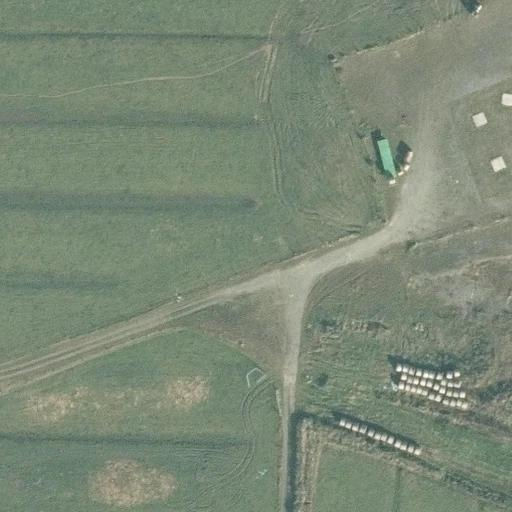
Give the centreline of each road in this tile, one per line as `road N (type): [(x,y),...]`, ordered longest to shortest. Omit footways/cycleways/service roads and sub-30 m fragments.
road 1 (track): [(0,387),(280,296),(511,166)]
road 2 (track): [(294,511),(302,359),(280,296)]
